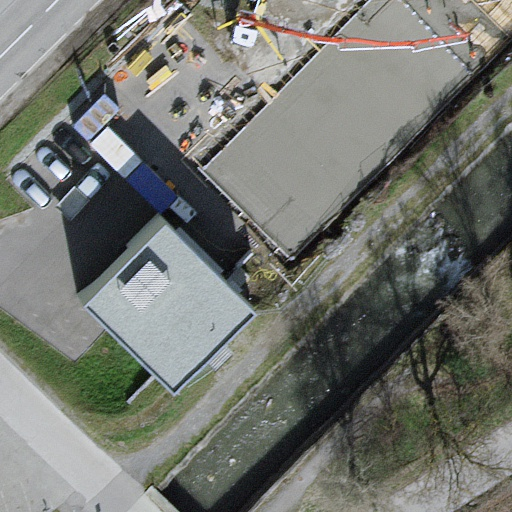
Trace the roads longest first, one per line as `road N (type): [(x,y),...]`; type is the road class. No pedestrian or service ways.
road 1 (residential): [(0,383),(132,511)]
road 2 (residential): [(511,444),(407,511)]
